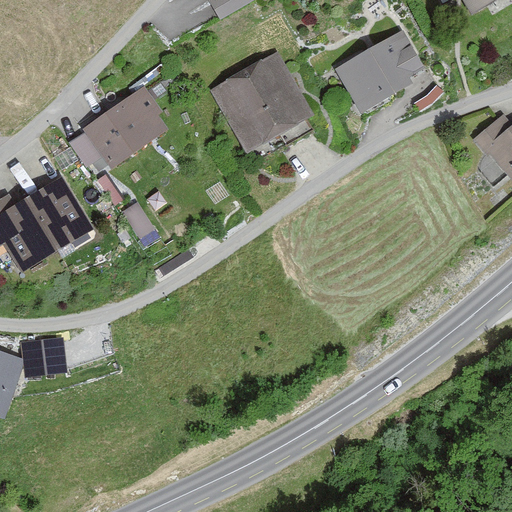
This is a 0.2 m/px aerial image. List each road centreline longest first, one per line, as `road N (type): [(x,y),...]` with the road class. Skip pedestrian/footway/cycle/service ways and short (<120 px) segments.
road 1 (residential): [(511,88),(367,149),(138,302),(66,323),(0,324)]
road 2 (secondary): [(146,511),(322,421),(511,282)]
road 3 (residential): [(0,156),(73,92),(153,0)]
